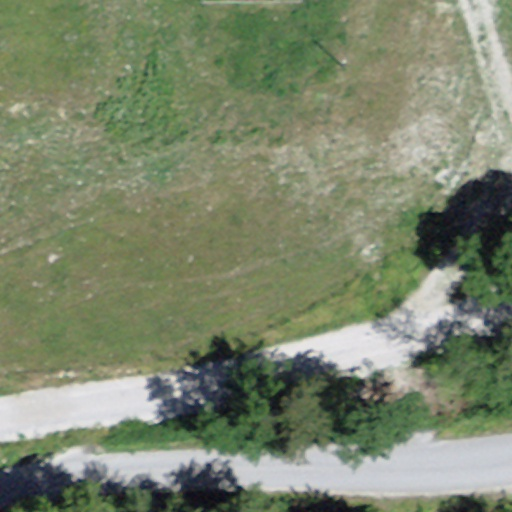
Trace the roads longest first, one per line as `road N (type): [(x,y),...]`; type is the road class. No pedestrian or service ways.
road 1 (unclassified): [(511,309),(265,377),(0,424)]
road 2 (unclassified): [(0,494),(165,478),(281,484),(511,466)]
